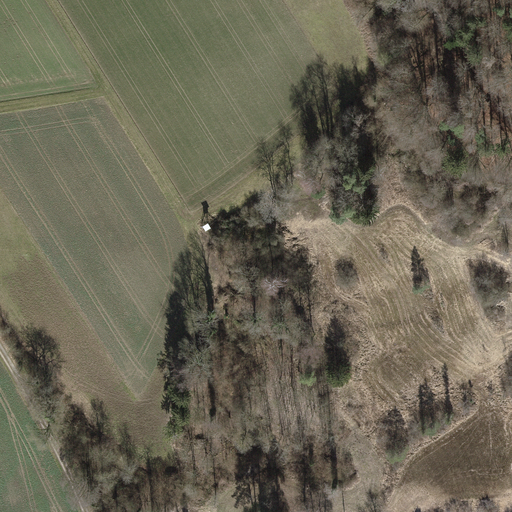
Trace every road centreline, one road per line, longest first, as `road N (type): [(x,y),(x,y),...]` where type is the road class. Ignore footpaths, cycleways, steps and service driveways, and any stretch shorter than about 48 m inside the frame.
road 1 (track): [(0,346),(90,511)]
road 2 (track): [(420,0),(511,123)]
